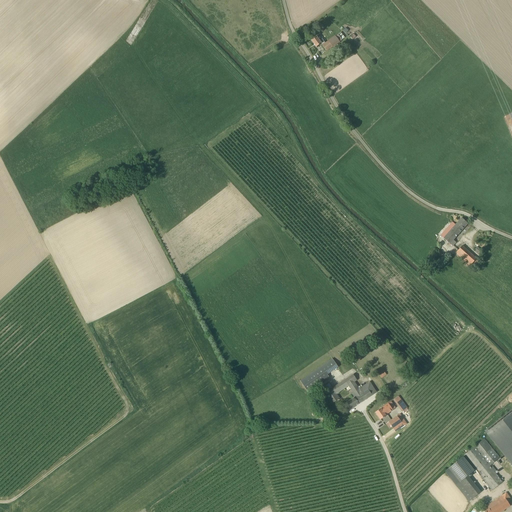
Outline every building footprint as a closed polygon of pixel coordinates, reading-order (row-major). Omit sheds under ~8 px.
[(350,31),(347,34),(353,39),(356,36),(350,31)] [(326,51),(335,45),(335,46),(340,42),(335,35),(330,39),(331,40),(325,43),(322,39),(320,41),(316,36),(311,40),(316,47),(321,43),(322,45),(326,51)] [(455,225),(453,222),(441,235),(453,245),(456,242),(453,240),(468,223),(461,218),(455,225)] [(456,253),(459,256),(465,249),(462,246),(456,253)] [(478,261),(477,260),(472,266),(476,270),(481,264),(478,261)] [(345,361),(350,357),(347,352),(341,356),(345,361)] [(308,392),(328,378),(329,378),(327,375),(338,367),(332,359),(300,381),(308,392)] [(382,378),(387,375),(383,370),(378,373),(382,378)] [(359,388),(355,382),(357,380),(353,374),(332,388),(325,393),(332,403),(340,398),(337,394),(349,386),(353,393),(351,394),(354,397),(345,402),(350,409),(359,404),(376,392),(369,382),(359,388)] [(402,412),(407,408),(398,396),(393,400),(402,412)] [(380,419),(386,415),(385,414),(395,407),(391,401),(375,412),(380,419)] [(395,431),(400,428),(407,423),(400,414),(389,422),(395,431)] [(511,421),(500,431),(510,443),(511,445),(511,421)] [(491,464),(500,458),(484,438),(464,454),(467,458),(475,458),(475,461),(470,461),(473,464),(476,464),(473,467),(478,467),(478,472),(486,482),(491,482),(491,484),(490,485),(492,488),(501,482),(501,480),(495,472),(495,469),(491,464)] [(449,468),(473,498),(481,492),(468,476),(474,470),(463,456),(449,468)] [(511,500),(506,493),(503,495),(502,495),(483,508),(485,511),(484,511),(500,511),(510,506),(508,502),(511,500)]
